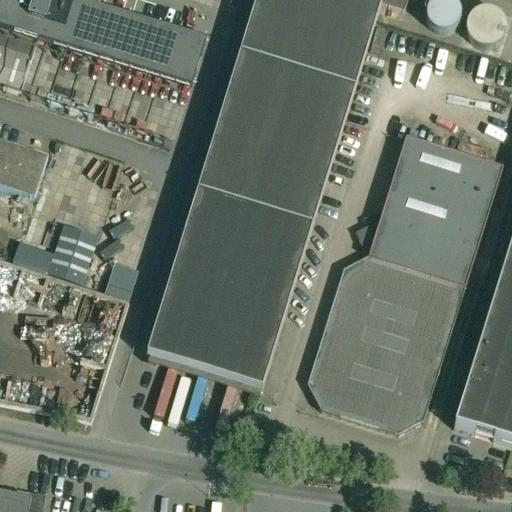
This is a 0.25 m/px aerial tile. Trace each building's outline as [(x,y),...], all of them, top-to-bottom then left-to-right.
[(0,0),(0,30),(190,89),(205,42),(70,0),(0,0)] [(511,0),(257,0),(146,361),(260,397),(380,8),(404,16),(408,1),(417,4),(417,0),(505,0),(511,2),(511,0)] [(437,0),(422,23),(444,38),(462,12),(444,0),(437,0)] [(307,390),(320,416),(397,440),(423,427),(502,173),(405,143),(368,262),(343,275),(307,390)] [(0,192),(34,204),(48,162),(0,145),(0,192)] [(29,234),(38,236),(43,216),(34,213),(29,234)] [(62,230),(46,278),(80,289),(96,241),(62,230)] [(511,242),(458,416),(454,432),(453,433),(492,445),(511,451),(511,242)] [(43,511),(45,502),(26,498),(25,502),(0,496),(0,511),(43,511)]
